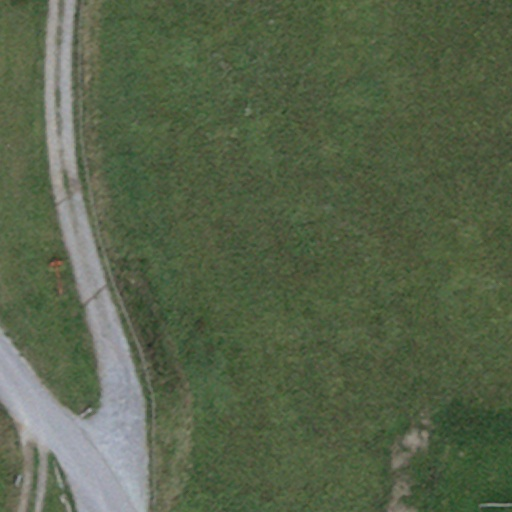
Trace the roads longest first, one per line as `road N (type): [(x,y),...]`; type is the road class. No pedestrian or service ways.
road 1 (track): [(94,484),(114,376),(64,188),(63,0)]
road 2 (unclassified): [(109,511),(0,372)]
